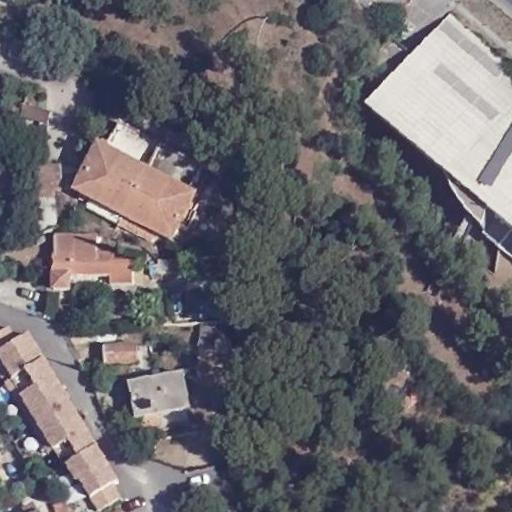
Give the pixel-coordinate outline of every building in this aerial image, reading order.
[(430,32),(511,100),(511,80),(507,63),(447,12),(430,32)] [(511,100),(430,32),(410,56),(389,38),(356,79),(377,96),(380,93),(461,160),(447,177),(452,180),(491,213),(495,216),(488,225),(483,230),(480,234),(511,259),(511,100)] [(6,55),(37,62),(41,46),(10,38),(6,55)] [(41,46),(37,62),(46,64),(49,48),(41,46)] [(446,176),(447,177),(461,160),(380,93),(377,96),(366,109),(446,176)] [(94,150),(192,202),(195,197),(188,193),(202,168),(117,122),(103,147),(98,144),(94,150)] [(183,217),(192,202),(94,150),(87,165),(78,180),(71,194),(85,202),(90,193),(156,229),(152,237),(168,246),(175,232),(183,217)] [(78,180),(87,165),(78,159),(69,175),(78,180)] [(34,188),(49,189),(49,169),(56,169),(56,163),(34,163),(34,188)] [(448,180),(450,187),(457,201),(469,216),(477,225),(483,230),(488,225),(491,213),(452,180),(448,180)] [(150,241),(152,237),(156,229),(90,193),(85,202),(84,205),(150,241)] [(192,221),(183,217),(175,232),(184,237),(192,221)] [(102,259),(101,252),(101,243),(59,242),(58,294),(74,294),(74,280),(114,280),(114,289),(137,290),(137,268),(125,268),(125,263),(117,263),(117,259),(102,259)] [(184,265),(162,266),(162,270),(155,270),(155,277),(185,276),(184,265)] [(208,334),(209,324),(200,324),(201,345),(218,344),(218,334),(208,334)] [(16,334),(13,333),(3,340),(0,333),(0,362),(5,359),(19,383),(12,387),(13,389),(19,385),(36,413),(30,418),(48,446),(54,442),(61,455),(71,471),(74,469),(84,486),(87,484),(104,511),(110,511),(128,502),(120,489),(125,486),(93,433),(89,436),(85,429),(89,426),(67,390),(62,393),(58,384),(62,382),(41,349),(36,352),(30,342),(24,347),(16,334)] [(32,341),(30,342),(36,352),(41,349),(39,346),(32,341)] [(138,346),(105,346),(106,365),(138,365),(138,346)] [(5,359),(0,362),(0,367),(12,387),(19,383),(5,359)] [(137,384),(143,420),(165,415),(193,409),(186,375),(137,384)] [(67,390),(62,382),(58,384),(62,393),(67,390)] [(19,385),(13,389),(30,418),(36,413),(19,385)] [(143,420),(153,431),(167,429),(165,415),(143,420)] [(146,433),(153,431),(143,420),(146,433)] [(89,427),(89,426),(85,429),(89,436),(93,433),(89,427)] [(55,458),(61,455),(54,442),(48,446),(55,458)]
